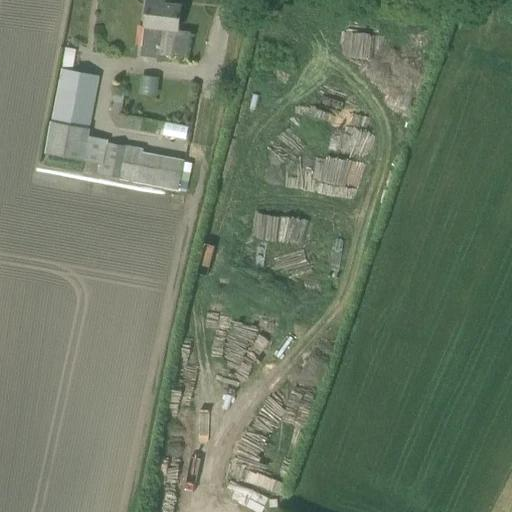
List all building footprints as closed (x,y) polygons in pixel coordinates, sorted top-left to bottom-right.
[(177,31),(180,6),(163,4),(163,0),(147,0),(141,47),(160,49),(159,55),(187,58),(190,32),(177,31)] [(45,154),(84,162),(104,166),(101,174),(178,190),(184,161),(143,155),(144,150),(107,144),(109,141),(88,137),(100,75),(61,69),(45,154)] [(139,93),(158,96),(161,77),(142,75),(139,93)] [(113,102),(111,111),(120,113),(122,104),(113,102)] [(161,136),(184,141),(187,128),(164,124),(161,136)]
